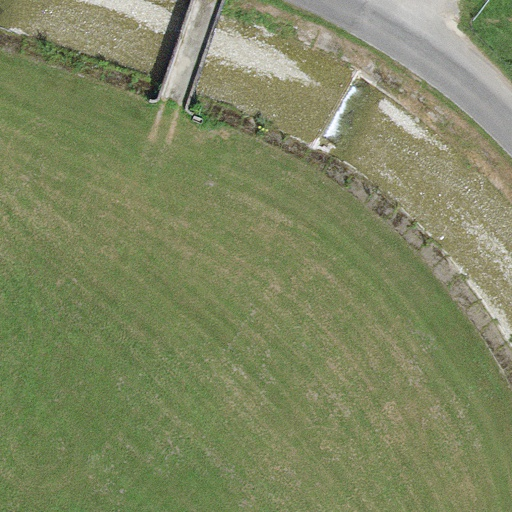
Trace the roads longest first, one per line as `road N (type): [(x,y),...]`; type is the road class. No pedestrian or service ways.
road 1 (tertiary): [(511,120),(452,67),(329,0)]
road 2 (track): [(204,0),(157,137)]
